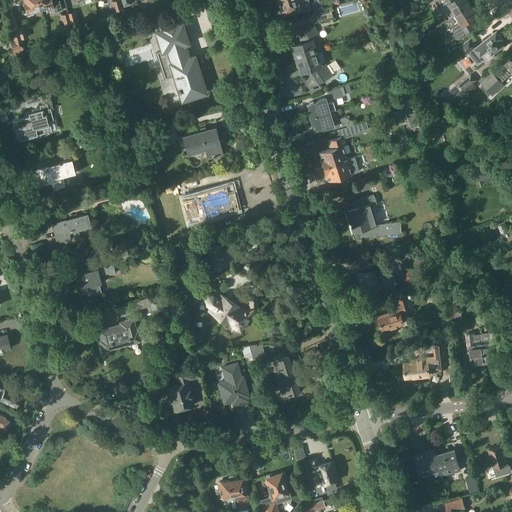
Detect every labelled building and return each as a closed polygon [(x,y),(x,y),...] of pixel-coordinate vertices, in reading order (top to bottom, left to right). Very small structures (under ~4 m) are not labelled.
[(24,0),(25,1),(23,2),(27,17),(34,15),(33,13),(41,11),(37,0),(24,0)] [(48,9),(48,11),(54,9),(55,13),(63,11),(59,0),(37,0),(41,11),(48,9)] [(114,0),(113,1),(116,11),(123,9),(120,0),(114,0)] [(301,2),(300,0),(288,0),(279,3),(283,15),(304,8),(302,2),(301,2)] [(314,11),(323,8),(321,0),(312,3),(314,11)] [(438,0),(436,2),(447,20),(456,14),(456,15),(471,5),(467,0),(438,0)] [(456,15),(459,20),(451,25),(460,39),(469,33),(468,32),(475,27),(471,20),(477,16),(471,5),(456,15)] [(324,9),(323,8),(314,11),(317,22),(333,17),(330,7),(324,9)] [(68,13),(70,23),(79,20),(76,10),(68,13)] [(60,15),(61,20),(63,19),(64,24),(70,23),(68,13),(60,15)] [(205,92),(193,55),(188,57),(183,43),(187,42),(181,24),(177,25),(176,21),(160,26),(162,30),(156,32),(162,49),(156,51),(156,52),(158,51),(159,56),(158,56),(159,61),(161,61),(162,65),(161,66),(165,79),(174,76),(178,87),(177,87),(178,91),(179,91),(182,99),(188,97),(188,94),(192,92),(193,95),(205,92)] [(27,26),(19,28),(21,38),(21,39),(27,37),(26,32),(28,31),(27,26)] [(291,52),(294,58),(295,58),(296,59),(322,51),(323,50),(316,27),(306,30),(306,31),(300,31),(300,42),(291,45),(293,52),(291,52)] [(12,30),(13,35),(15,35),(16,40),(21,38),(19,28),(12,30)] [(478,53),(480,56),(481,56),(486,62),(495,55),(492,53),(503,44),(499,39),(502,37),(497,31),(476,48),(470,40),(460,47),(466,55),(469,52),(478,53)] [(13,35),(15,41),(11,42),(14,54),(24,52),(21,39),(21,38),(16,40),(15,35),(13,35)] [(300,72),(309,69),(318,83),(332,74),(325,63),(323,64),(322,62),(325,62),(322,51),(296,59),(296,60),(294,60),(296,67),(298,66),(300,72)] [(493,72),(492,72),(481,82),(493,96),(505,84),(502,82),(510,75),(511,75),(511,74),(511,64),(498,78),(493,72)] [(463,95),(479,83),(472,74),(456,86),(463,95)] [(327,91),(328,96),(332,94),(334,98),(345,95),(345,93),(351,91),(349,84),(327,91)] [(41,93),(25,97),(26,104),(43,100),(41,93)] [(308,104),(310,108),(308,109),(310,117),(335,110),(333,101),(327,103),(326,99),(308,104)] [(12,119),(14,127),(17,126),(20,139),(34,135),(33,135),(37,134),(38,138),(50,135),(49,131),(52,130),(50,121),(54,119),(50,108),(49,108),(47,103),(39,105),(41,109),(28,112),(29,115),(12,119)] [(336,128),(346,125),(347,126),(353,124),(354,121),(345,117),(338,119),(335,110),(310,117),(312,125),(315,124),(316,130),(328,126),(329,128),(336,126),(336,128)] [(422,124),(427,139),(441,135),(437,119),(422,124)] [(366,121),(350,126),(352,133),(368,129),(366,121)] [(161,126),(166,141),(178,138),(173,123),(161,126)] [(182,136),(187,154),(205,149),(207,158),(223,154),(215,127),(182,136)] [(319,152),(321,158),(320,158),(322,166),(347,158),(343,145),(346,144),(344,136),(329,141),(331,148),(319,152)] [(89,138),(78,141),(80,148),(90,145),(89,138)] [(75,173),(73,165),(78,164),(76,157),(34,168),(38,185),(52,181),(54,189),(58,188),(58,187),(65,185),(63,176),(75,173)] [(322,166),(325,175),(326,175),(328,181),(351,173),(347,158),(322,166)] [(501,176),(499,168),(475,174),(478,188),(482,188),(480,181),(501,176)] [(194,194),(195,196),(183,199),(187,217),(198,214),(198,217),(238,206),(235,194),(229,196),(226,185),(194,194)] [(106,191),(86,196),(88,204),(108,198),(106,191)] [(347,210),(354,231),(359,230),(361,236),(401,232),(400,221),(378,224),(372,204),(376,202),(373,194),(360,198),(363,205),(347,210)] [(66,218),(53,222),(59,245),(71,242),(72,242),(75,242),(74,240),(80,239),(80,238),(81,238),(79,229),(91,226),(88,212),(66,218)] [(127,243),(114,247),(117,257),(130,254),(127,243)] [(213,270),(226,266),(220,245),(207,249),(213,270)] [(168,251),(171,264),(178,262),(175,249),(168,251)] [(74,274),(78,289),(86,287),(88,295),(101,292),(99,283),(101,283),(99,275),(109,273),(109,274),(115,273),(113,264),(74,274)] [(376,271),(358,273),(361,293),(379,291),(379,290),(381,290),(381,291),(396,289),(395,283),(396,283),(396,280),(395,280),(394,274),(379,275),(380,283),(378,283),(377,276),(376,277),(376,271)] [(510,282),(501,283),(503,298),(511,297),(510,282)] [(209,307),(209,308),(208,310),(222,319),(227,311),(225,310),(231,300),(217,291),(215,294),(213,293),(208,294),(205,299),(206,305),(209,307)] [(148,298),(153,313),(168,309),(163,294),(148,298)] [(225,310),(227,311),(222,319),(240,330),(251,313),(257,308),(257,297),(249,297),(249,305),(245,309),(231,300),(225,310)] [(388,304),(390,311),(377,315),(381,330),(403,323),(402,320),(403,319),(402,315),(407,314),(402,299),(388,304)] [(454,310),(455,322),(463,321),(461,309),(454,310)] [(101,335),(102,337),(99,338),(102,349),(141,339),(138,328),(136,328),(133,316),(119,320),(120,322),(98,327),(100,335),(101,335)] [(472,364),(485,362),(482,342),(483,342),(482,334),(475,335),(475,333),(466,334),(469,352),(471,352),(472,364)] [(0,352),(3,352),(2,349),(10,347),(7,334),(0,335),(0,352)] [(497,336),(489,337),(490,342),(483,342),(482,342),(485,362),(498,361),(496,349),(498,349),(497,336)] [(250,346),(254,361),(266,358),(262,343),(250,346)] [(432,345),(433,355),(433,357),(417,359),(417,362),(405,363),(406,378),(430,375),(429,367),(435,366),(436,369),(448,367),(445,343),(432,345)] [(242,348),(245,358),(253,356),(249,346),(242,348)] [(289,356),(271,361),(260,364),(264,374),(274,371),(282,395),(300,390),(289,356)] [(223,400),(226,402),(232,400),(233,404),(241,401),(240,398),(249,395),(243,374),(242,375),(238,361),(221,366),(225,380),(218,382),(223,400)] [(170,386),(172,393),(170,394),(174,408),(184,405),(184,407),(194,405),(187,380),(200,376),(197,365),(177,371),(180,383),(170,386)] [(0,393),(2,394),(0,398),(16,407),(22,396),(6,388),(6,389),(1,387),(4,382),(0,379),(0,393)] [(0,426),(4,428),(10,417),(0,411),(0,426)] [(504,448),(502,444),(489,448),(495,469),(501,467),(501,468),(509,465),(506,455),(504,448)] [(415,454),(421,474),(439,469),(441,475),(442,475),(434,448),(415,454)] [(437,454),(435,448),(434,448),(442,475),(461,469),(455,449),(437,454)] [(310,460),(314,474),(320,472),(323,484),(337,480),(338,479),(332,460),(318,464),(317,458),(310,460)] [(269,497),(271,502),(260,505),(261,511),(279,511),(276,500),(275,501),(273,496),(286,492),(283,482),(287,480),(285,472),(273,475),(272,473),(266,475),(270,490),(267,491),(269,497)] [(236,495),(236,496),(234,497),(237,510),(251,508),(248,495),(247,495),(245,478),(219,482),(221,497),(236,495)] [(444,503),(447,511),(442,511),(464,511),(466,511),(465,509),(466,508),(463,497),(444,503)] [(308,511),(325,507),(323,501),(302,507),(303,511),(308,511)]
